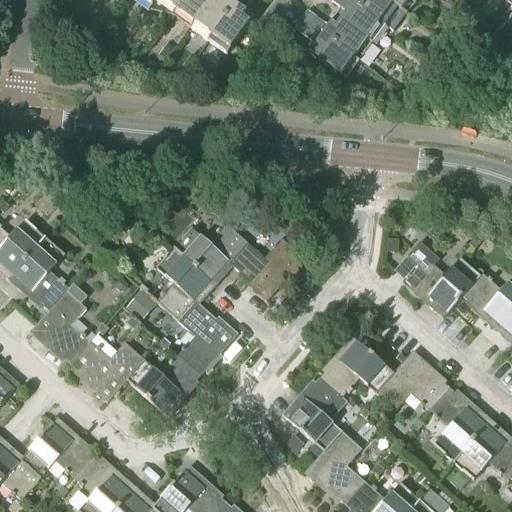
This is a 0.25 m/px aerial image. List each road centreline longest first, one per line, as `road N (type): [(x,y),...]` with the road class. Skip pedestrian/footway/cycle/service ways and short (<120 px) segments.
road 1 (tertiary): [(368,159),(15,120)]
road 2 (residential): [(251,431),(125,453),(0,342)]
road 3 (residential): [(511,411),(352,267)]
road 4 (residential): [(251,431),(260,371),(352,267)]
road 5 (tertiary): [(511,185),(458,168),(368,159)]
road 6 (residential): [(15,120),(27,0)]
